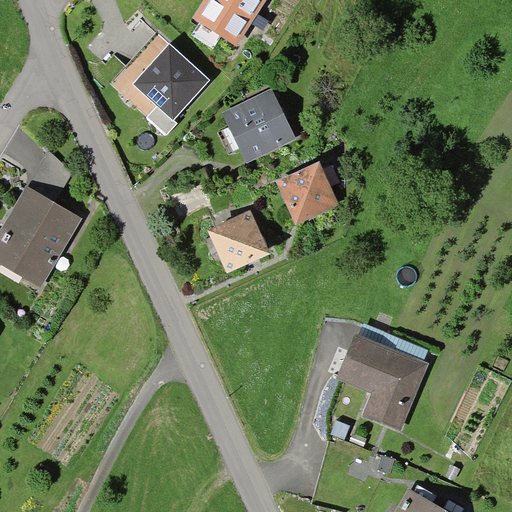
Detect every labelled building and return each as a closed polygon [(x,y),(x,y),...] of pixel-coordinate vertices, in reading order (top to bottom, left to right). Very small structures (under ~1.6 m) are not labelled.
[(209,0),(196,21),(231,43),(258,0),(209,0)] [(206,78),(169,45),(137,80),(174,114),(206,78)] [(224,117),(245,160),(290,139),(268,95),(224,117)] [(332,205),(315,168),(278,185),(295,222),(332,205)] [(64,241),(76,221),(25,191),(0,233),(0,257),(40,281),(52,261),(48,259),(60,239),(64,241)] [(209,233),(226,270),(263,253),(246,216),(209,233)] [(373,420),(396,429),(422,367),(353,338),(336,377),(382,397),(373,420)] [(375,472),(388,475),(393,460),(380,457),(375,472)] [(460,511),(462,510),(446,501),(441,510),(411,493),(406,503),(404,502),(400,509),(402,510),(400,511),(460,511)]
